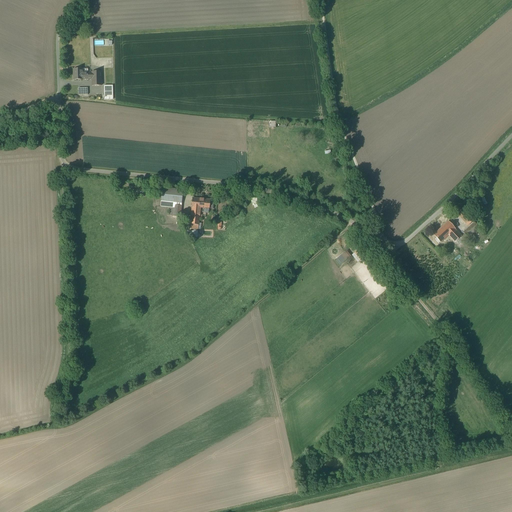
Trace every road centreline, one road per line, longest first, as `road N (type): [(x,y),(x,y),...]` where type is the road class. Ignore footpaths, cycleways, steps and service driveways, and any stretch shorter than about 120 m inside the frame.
road 1 (unclassified): [(511,134),(394,245),(276,191),(63,167),(60,96)]
road 2 (track): [(63,167),(68,366),(54,426)]
